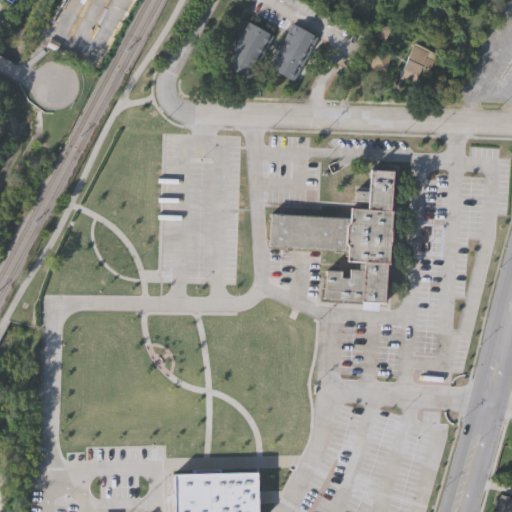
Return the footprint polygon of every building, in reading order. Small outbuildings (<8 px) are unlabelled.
[(425,17),(430,0),(440,0),(446,2),(440,21),(425,17)] [(218,63),(242,19),(271,36),(247,80),(218,63)] [(266,66),(289,24),(314,38),(292,80),(266,66)] [(365,65),(371,45),(390,51),(384,71),(365,65)] [(397,75),(411,47),(433,59),(426,74),(418,70),(412,83),(397,75)] [(325,297),(326,268),(342,269),(341,275),(349,275),(350,268),(365,268),(365,260),(347,260),(348,247),(269,243),(270,212),(350,216),(350,207),(367,208),(367,201),(355,200),(355,188),(369,189),(370,168),(394,169),(392,209),(393,209),(391,261),(387,261),(385,300),(325,297)] [(108,287),(128,287),(128,263),(108,263),(108,287)] [(125,292),(59,292),(59,312),(125,312),(125,292)] [(138,497),(183,498),(183,440),(62,439),(62,456),(68,457),(68,485),(139,486),(138,497)] [(168,511),(168,472),(256,470),(256,511),(168,511)] [(509,496),(509,499),(511,499),(511,511),(495,511),(496,508),(492,507),(495,498),(498,499),(500,494),(509,496)]
